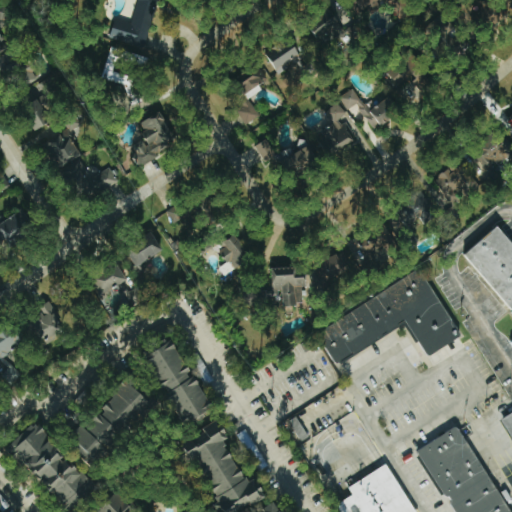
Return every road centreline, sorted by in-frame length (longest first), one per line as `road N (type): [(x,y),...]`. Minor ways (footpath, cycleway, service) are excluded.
road 1 (residential): [(281,217),(324,207),(511,63)]
road 2 (residential): [(223,141),(0,293)]
road 3 (residential): [(265,0),(189,56),(190,87),(223,141)]
road 4 (residential): [(72,247),(0,134)]
